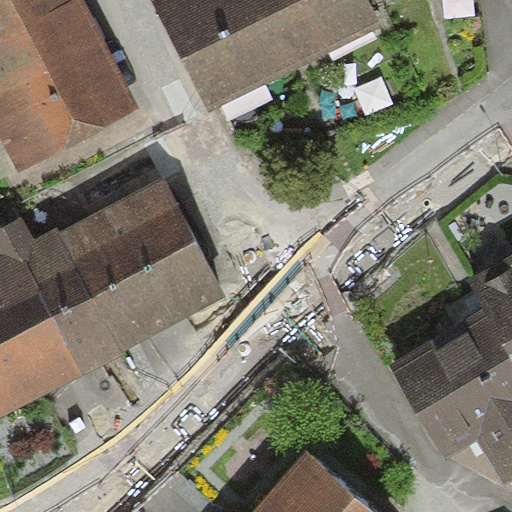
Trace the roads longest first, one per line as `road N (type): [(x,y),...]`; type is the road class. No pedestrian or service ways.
road 1 (residential): [(296,291),(110,0)]
road 2 (residential): [(296,291),(128,474),(69,511)]
road 3 (residential): [(511,123),(296,291)]
